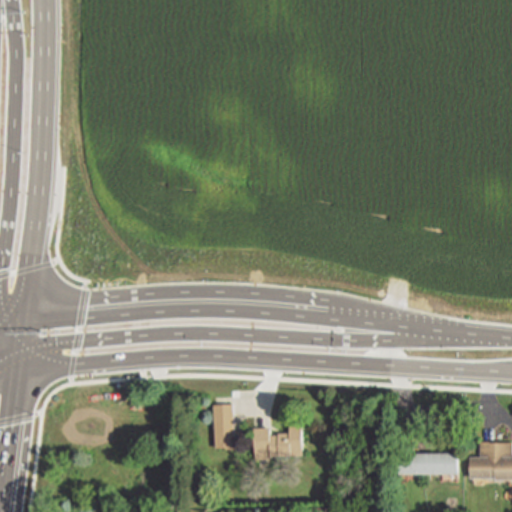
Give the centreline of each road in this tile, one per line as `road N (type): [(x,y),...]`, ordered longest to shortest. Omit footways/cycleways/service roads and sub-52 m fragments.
road 1 (tertiary): [(22,372),(184,357),(511,373)]
road 2 (tertiary): [(511,339),(255,304),(26,318)]
road 3 (secondary): [(464,334),(409,343),(170,335),(42,346),(0,362)]
road 4 (secondary): [(26,318),(38,202),(38,0)]
road 5 (secondary): [(8,0),(12,167),(0,278)]
road 6 (secondary): [(2,511),(22,372)]
